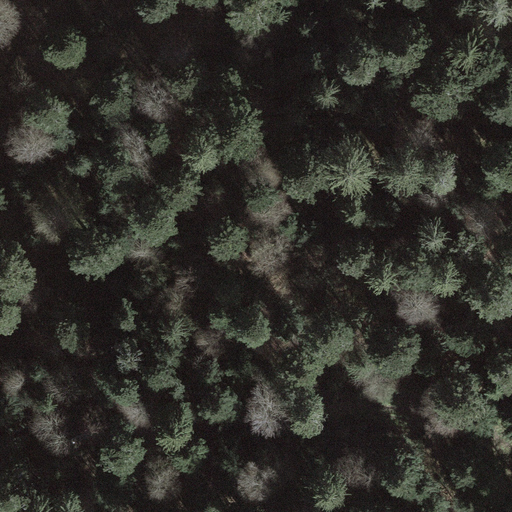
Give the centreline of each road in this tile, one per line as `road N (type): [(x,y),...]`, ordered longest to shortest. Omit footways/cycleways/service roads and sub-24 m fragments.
road 1 (track): [(0,482),(110,441),(279,412),(413,416),(481,432),(511,451)]
road 2 (track): [(476,113),(211,140),(146,157),(0,217)]
